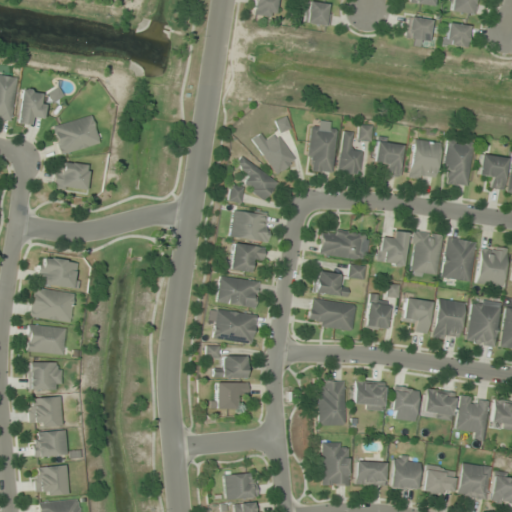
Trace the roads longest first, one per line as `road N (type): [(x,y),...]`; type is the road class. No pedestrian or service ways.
road 1 (residential): [(221,0),(168,377),(179,511)]
road 2 (residential): [(8,511),(2,299),(20,157)]
road 3 (residential): [(282,511),(272,374),(302,203)]
road 4 (residential): [(275,354),(383,353),(511,375)]
road 5 (residential): [(302,203),(394,200),(511,221)]
road 6 (residential): [(14,225),(57,234),(126,218),(189,219)]
